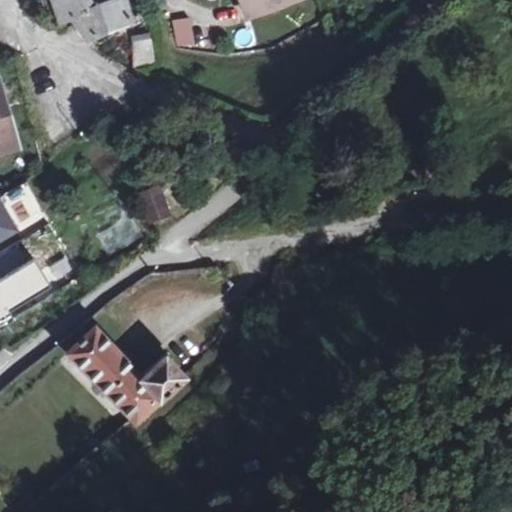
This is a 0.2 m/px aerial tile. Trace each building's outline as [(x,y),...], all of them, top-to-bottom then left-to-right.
[(47,0),(56,25),(71,20),(88,41),(128,22),(123,0),(47,0)] [(249,0),(261,0),(265,11),(293,0),(240,0),(241,3),(249,0)] [(261,0),(249,0),(241,3),(247,18),(265,11),(261,0)] [(191,17),(170,21),(175,49),(197,45),(191,17)] [(134,71),(153,64),(149,35),(134,37),(134,71)] [(0,151),(16,147),(0,88),(0,151)] [(158,177),(133,186),(145,218),(169,210),(158,177)] [(0,237),(15,229),(0,204),(0,237)] [(46,283),(29,258),(0,276),(0,323),(11,317),(5,309),(46,283)] [(80,363),(154,440),(184,410),(178,405),(199,384),(179,365),(159,385),(109,335),(80,363)]
